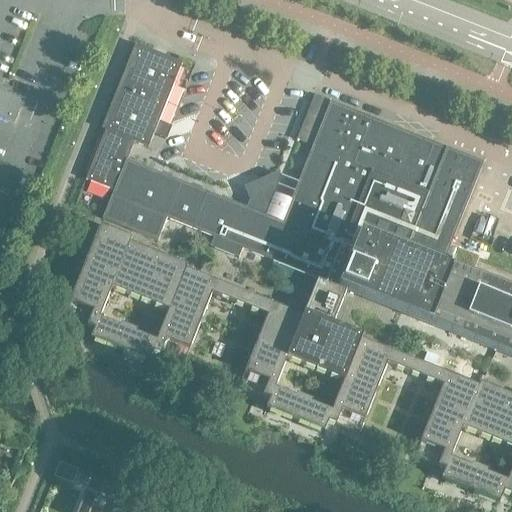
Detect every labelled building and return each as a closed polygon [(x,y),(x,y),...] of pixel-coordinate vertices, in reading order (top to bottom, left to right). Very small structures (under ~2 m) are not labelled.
[(360,341),(362,337),(332,325),(345,293),(511,359),(511,199),(489,257),(511,265),(511,294),(451,269),(451,268),(443,265),(483,164),(328,102),(288,201),(272,194),(270,198),(251,191),(244,208),(126,161),(134,143),(147,148),(182,64),(135,45),(101,129),(105,131),(85,181),(113,192),(102,220),(157,242),(166,220),(213,239),(210,248),(238,259),(242,250),(317,280),(302,317),(185,270),(186,267),(129,244),(131,238),(99,226),(63,317),(94,329),(90,339),(148,363),(152,353),(183,365),(211,295),(266,317),(238,387),(269,400),(265,410),(324,433),(328,423),(358,435),(386,365),(442,387),(414,457),(445,470),(441,480),(499,503),(503,493),(511,496),(511,396),(479,384),(477,387),(360,341)] [(23,101),(15,97),(6,120),(14,123),(23,101)] [(76,479),(81,468),(62,461),(58,472),(76,479)] [(127,492),(123,502),(133,506),(138,496),(127,492)] [(124,511),(126,509),(85,493),(77,511),(124,511)] [(151,511),(156,499),(145,495),(137,511),(151,511)] [(164,511),(168,504),(156,499),(151,511),(164,511)]
